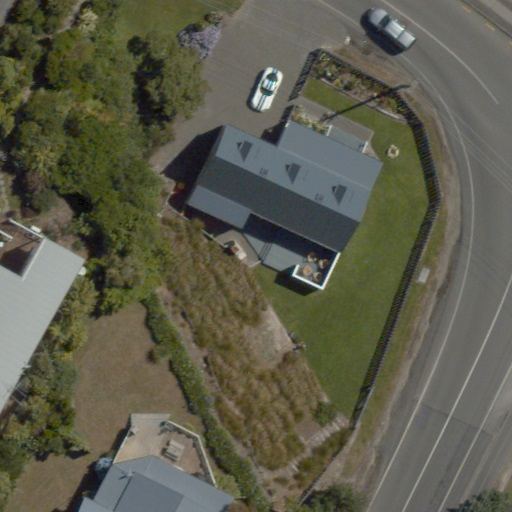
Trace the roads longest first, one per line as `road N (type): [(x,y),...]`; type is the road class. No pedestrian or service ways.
road 1 (residential): [(401,511),(511,275)]
road 2 (residential): [(383,0),(474,73),(511,133)]
